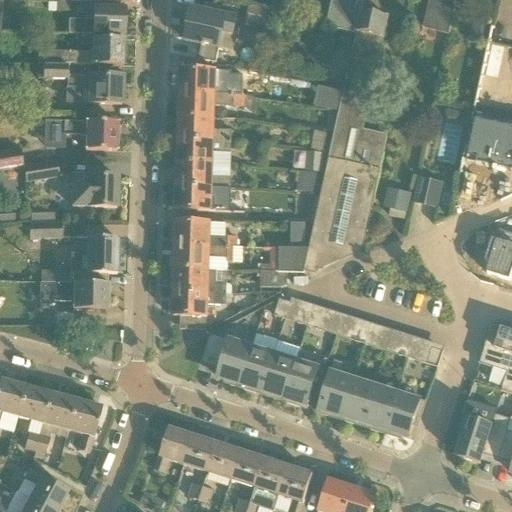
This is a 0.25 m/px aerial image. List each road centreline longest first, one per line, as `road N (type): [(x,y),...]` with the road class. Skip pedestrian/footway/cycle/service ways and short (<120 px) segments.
road 1 (residential): [(141,384),(162,0)]
road 2 (residential): [(422,474),(141,384)]
road 3 (residential): [(463,345),(330,303),(322,283),(432,237)]
road 4 (residential): [(0,345),(141,384)]
road 5 (residential): [(463,345),(422,474)]
road 6 (residential): [(96,511),(141,384)]
